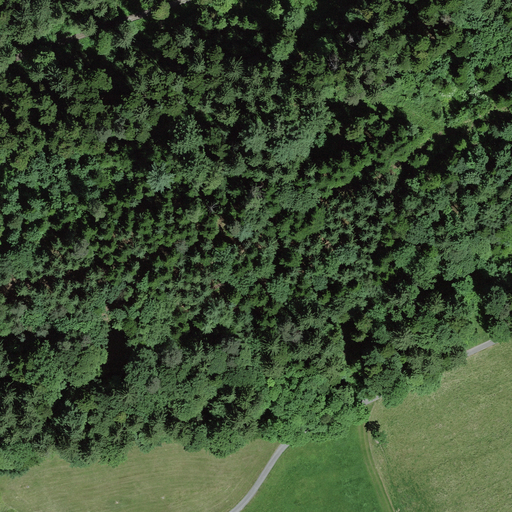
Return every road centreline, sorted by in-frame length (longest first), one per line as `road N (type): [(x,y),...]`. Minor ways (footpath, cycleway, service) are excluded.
road 1 (track): [(511,333),(298,432),(234,511)]
road 2 (track): [(0,64),(179,0)]
